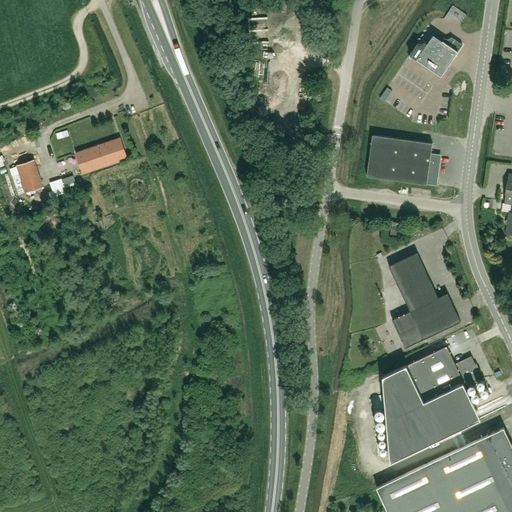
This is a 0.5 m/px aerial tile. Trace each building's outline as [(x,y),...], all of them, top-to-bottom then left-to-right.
[(263,12),(282,11),(281,0),(263,1),(263,12)] [(462,45),(451,37),(451,38),(450,38),(449,39),(448,39),(447,39),(446,39),(445,39),(444,38),(442,41),(433,34),(427,43),(425,42),(424,43),(423,43),(423,44),(422,44),(421,44),(420,44),(419,44),(418,44),(417,43),(410,55),(441,76),(462,45)] [(436,155),(431,154),(432,143),(372,135),(367,176),(427,184),(437,185),(438,175),(436,172),(438,157),(436,155)] [(124,150),(122,150),(118,139),(76,153),(76,154),(83,173),(127,158),(124,150)] [(16,166),(25,193),(41,188),(32,161),(25,163),(16,166)] [(401,223),(392,222),(390,234),(400,235),(401,223)] [(389,266),(410,311),(392,319),(406,347),(461,321),(447,293),(438,297),(417,252),(389,266)] [(407,365),(424,401),(452,388),(453,392),(465,386),(480,379),(481,376),(472,357),(470,356),(455,363),(447,345),(407,365)] [(402,361),(383,370),(388,381),(407,372),(402,361)] [(375,365),(369,368),(371,373),(377,370),(375,365)] [(389,481),(377,487),(388,511),(510,511),(511,511),(511,444),(504,427),(389,481)]
